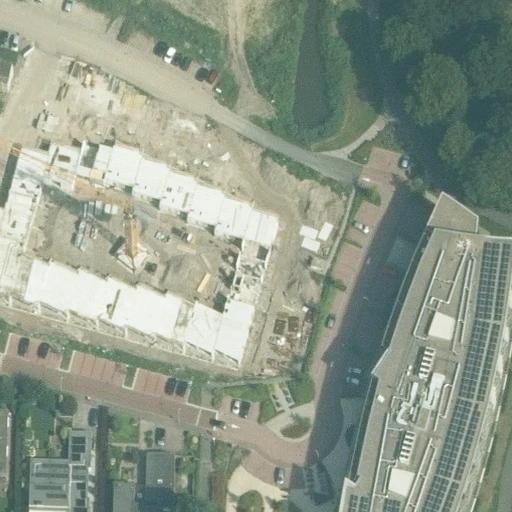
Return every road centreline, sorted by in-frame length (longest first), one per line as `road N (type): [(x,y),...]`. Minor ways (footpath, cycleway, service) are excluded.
road 1 (residential): [(208,426),(286,455),(315,451),(329,427),(333,360),(395,192),(291,152),(86,48),(0,20)]
road 2 (residential): [(208,426),(0,362)]
